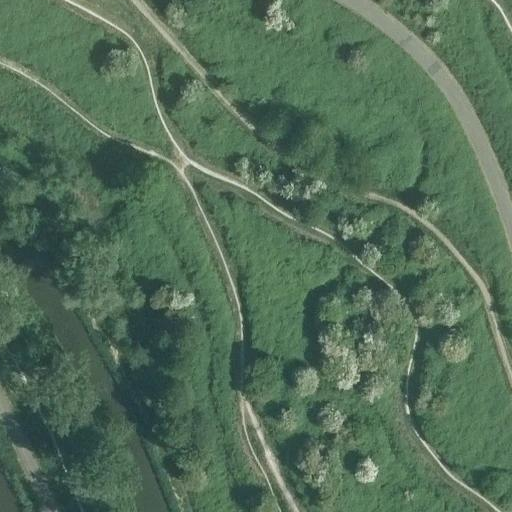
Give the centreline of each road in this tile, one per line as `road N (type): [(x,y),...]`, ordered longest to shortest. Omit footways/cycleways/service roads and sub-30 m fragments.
road 1 (unknown): [(133,0),(268,139),(342,186),(402,205),(445,240),(477,279),(511,365)]
road 2 (track): [(185,511),(95,311),(52,247),(0,199)]
